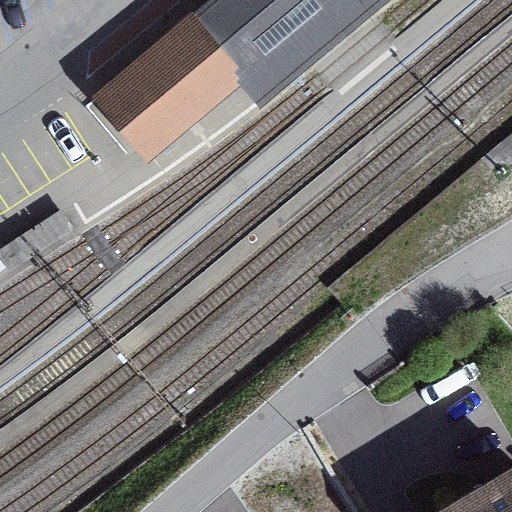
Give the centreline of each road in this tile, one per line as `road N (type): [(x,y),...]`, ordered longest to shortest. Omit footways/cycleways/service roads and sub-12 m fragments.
road 1 (residential): [(511,234),(190,511)]
road 2 (residential): [(0,93),(108,0)]
